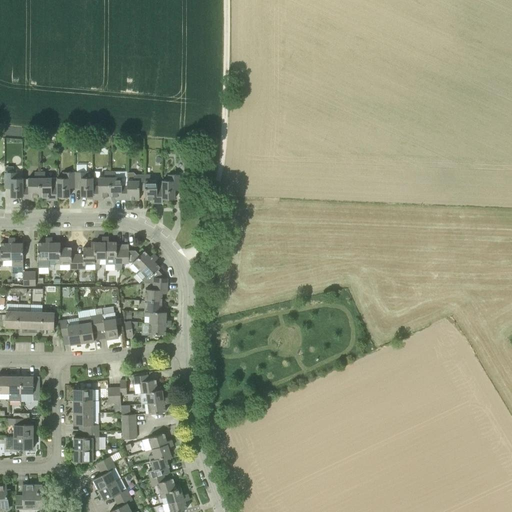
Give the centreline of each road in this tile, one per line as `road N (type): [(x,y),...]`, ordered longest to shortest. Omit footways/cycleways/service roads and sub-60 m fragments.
road 1 (residential): [(186,349),(186,276),(158,236),(129,221),(0,220)]
road 2 (track): [(178,259),(210,239),(223,135),(226,0)]
road 3 (residential): [(220,511),(191,421),(186,349)]
road 4 (residential): [(55,359),(186,349)]
